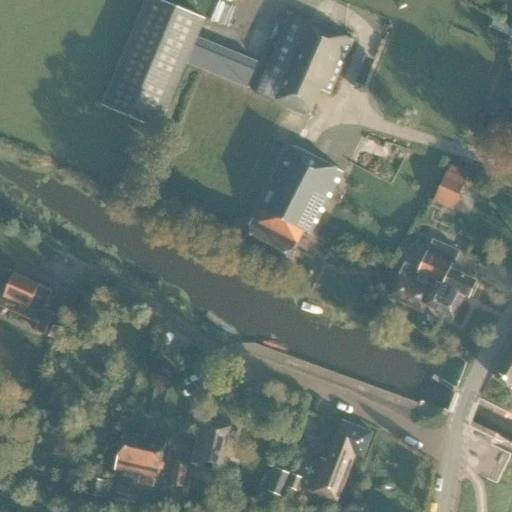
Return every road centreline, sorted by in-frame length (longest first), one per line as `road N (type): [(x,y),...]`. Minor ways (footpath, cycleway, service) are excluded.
road 1 (residential): [(452,440),(235,360)]
road 2 (tertiary): [(452,440),(511,315)]
